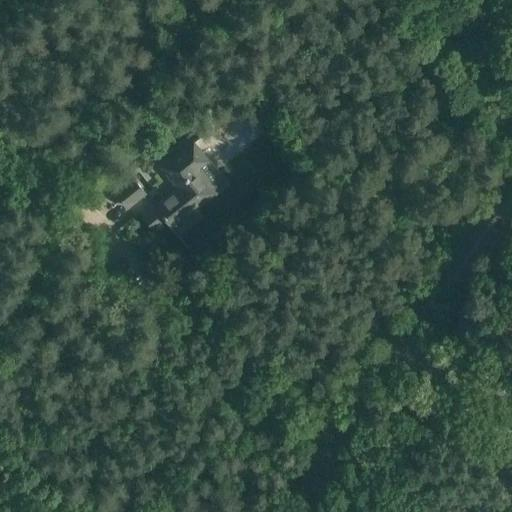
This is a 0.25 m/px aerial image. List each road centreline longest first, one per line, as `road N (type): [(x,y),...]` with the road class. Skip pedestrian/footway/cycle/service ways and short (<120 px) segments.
road 1 (unclassified): [(296,511),(390,346),(511,171)]
road 2 (track): [(92,220),(333,440)]
road 3 (track): [(92,220),(0,349)]
